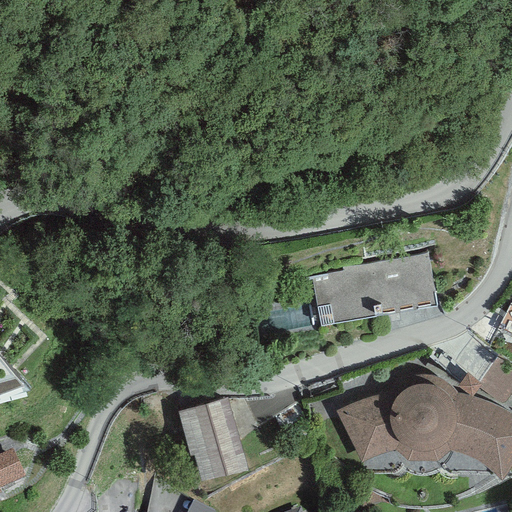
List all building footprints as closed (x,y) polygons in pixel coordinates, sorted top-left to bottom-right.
[(427,252),(342,267),(342,271),(311,277),(320,326),(437,304),(427,252)] [(511,303),(509,302),(498,329),(511,334),(511,303)] [(511,355),(499,347),(489,364),(471,353),(463,366),(510,395),(511,391),(511,355)] [(0,397),(30,387),(0,354),(0,397)] [(342,406),(335,409),(361,462),(396,449),(409,460),(437,459),(450,450),(459,452),(468,454),(481,462),(494,470),(502,476),(511,462),(511,413),(508,410),(497,406),(486,400),(471,396),(457,391),(449,383),(443,378),(439,385),(430,382),(425,382),(418,382),(414,383),(408,384),(405,388),(399,391),(388,392),(375,394),(363,398),(353,401),(342,406)] [(228,396),(177,410),(189,452),(193,451),(201,479),(247,466),(228,396)] [(0,498),(1,498),(0,495),(0,492),(25,481),(12,452),(0,456),(0,498)] [(214,511),(215,511),(194,501),(188,511),(214,511)]
